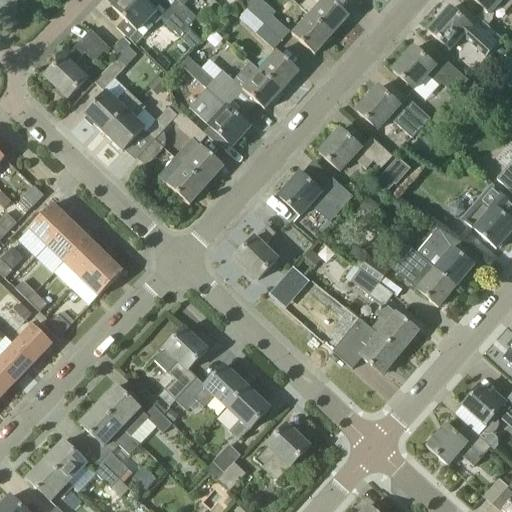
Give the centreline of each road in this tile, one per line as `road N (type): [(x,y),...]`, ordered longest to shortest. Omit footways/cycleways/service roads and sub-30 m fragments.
road 1 (residential): [(179,264),(415,0)]
road 2 (residential): [(377,449),(179,264)]
road 3 (residential): [(0,450),(179,264)]
road 4 (residential): [(179,264),(24,115)]
road 5 (residential): [(377,449),(511,296)]
